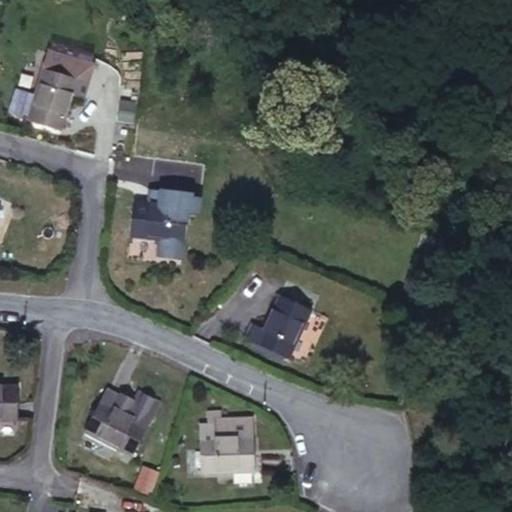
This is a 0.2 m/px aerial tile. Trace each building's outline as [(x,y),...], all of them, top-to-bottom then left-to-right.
[(98,65),(52,50),(32,120),(67,131),(78,95),(90,99),(98,65)] [(183,254),(186,206),(168,205),(167,219),(135,217),(133,251),(183,254)] [(312,319),(280,303),(263,339),(250,333),(243,345),(286,368),(312,319)] [(121,399),(106,391),(81,440),(128,464),(145,429),(113,413),(121,399)] [(0,429),(21,430),(21,393),(0,392),(0,429)] [(217,427),(199,428),(202,481),(250,478),(249,439),(248,425),(217,427)]
